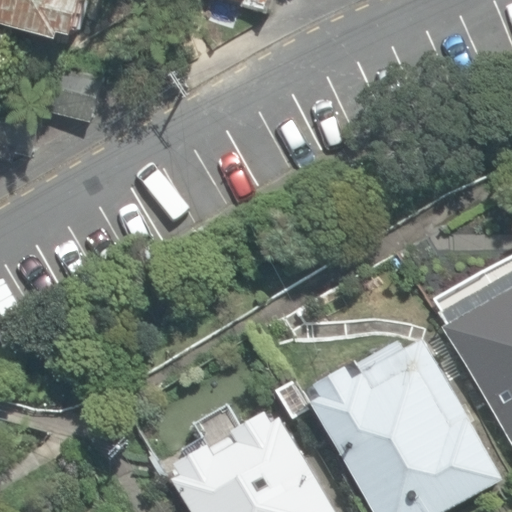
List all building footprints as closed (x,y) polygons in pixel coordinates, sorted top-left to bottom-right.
[(0,0),(0,17),(68,36),(70,30),(84,33),(92,0),(0,0)] [(228,0),(270,10),(272,0),(228,0)] [(45,109),(96,121),(106,75),(49,62),(39,108),(45,109)] [(0,156),(16,160),(18,152),(36,156),(45,111),(0,101),(0,156)] [(511,271),(446,309),(454,323),(448,326),(511,439),(511,271)] [(440,511),(505,476),(429,337),(413,346),(408,336),(312,388),(379,511),(440,511)] [(343,511),(288,413),(280,417),(275,407),(180,461),(187,472),(178,477),(198,511),(343,511)]
